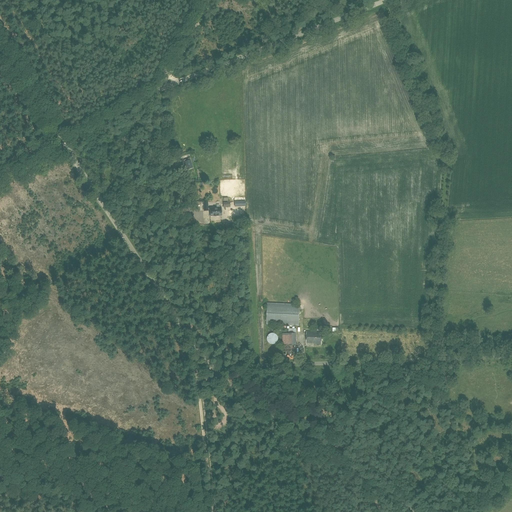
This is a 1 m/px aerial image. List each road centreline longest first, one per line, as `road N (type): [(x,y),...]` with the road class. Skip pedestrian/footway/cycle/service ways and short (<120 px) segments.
road 1 (unclassified): [(213,369),(64,143),(158,89),(386,0)]
road 2 (track): [(429,359),(447,165),(391,0)]
road 3 (unclassified): [(213,369),(511,357)]
road 4 (unclassified): [(412,511),(213,369)]
road 5 (track): [(156,499),(0,444)]
road 6 (track): [(214,511),(197,376)]
